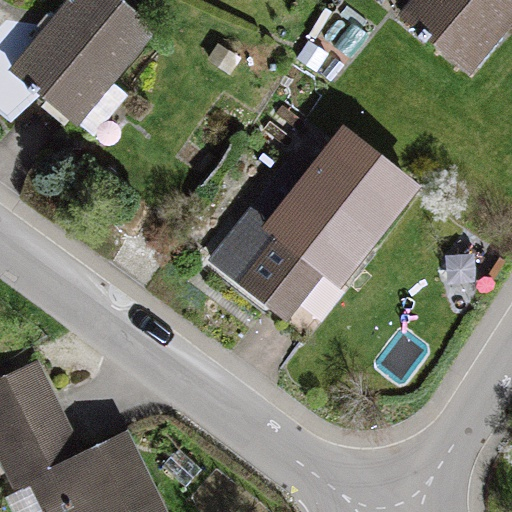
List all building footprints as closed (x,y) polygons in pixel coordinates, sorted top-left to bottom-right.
[(155,32),(116,0),(75,0),(43,39),(15,73),(40,94),(77,125),(155,32)] [(473,73),(511,19),(511,0),(424,0),(407,23),(473,73)] [(15,73),(43,39),(15,16),(0,33),(0,113),(14,125),(40,94),(15,73)] [(304,256),(335,281),(410,186),(345,135),(303,189),(298,185),(295,189),(280,176),(213,260),(219,265),(212,272),(261,311),(304,256)] [(0,384),(0,446),(20,487),(33,480),(48,511),(155,511),(120,438),(67,464),(52,433),(62,428),(33,369),(0,384)]
